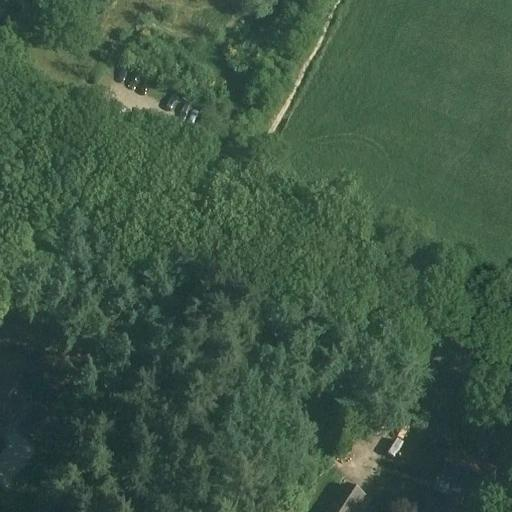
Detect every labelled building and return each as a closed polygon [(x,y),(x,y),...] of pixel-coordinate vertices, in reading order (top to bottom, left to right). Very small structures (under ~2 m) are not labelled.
[(0,430),(24,398),(3,383),(0,387),(0,430)] [(35,404),(18,429),(32,439),(49,415),(35,404)] [(459,511),(468,489),(475,466),(451,459),(443,482),(457,486),(447,511),(459,511)] [(499,474),(475,466),(468,489),(492,497),(499,474)] [(354,511),(362,501),(344,489),(329,511),(354,511)]
